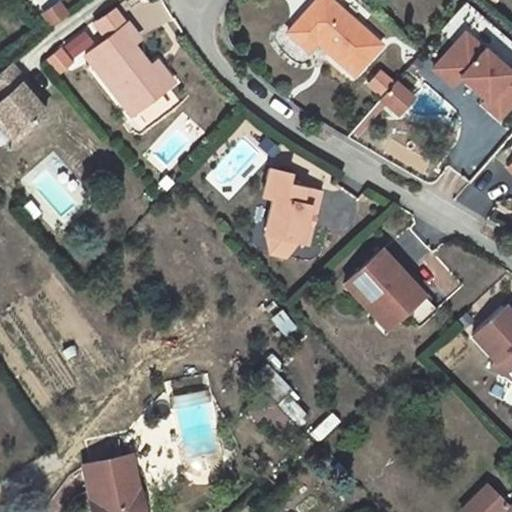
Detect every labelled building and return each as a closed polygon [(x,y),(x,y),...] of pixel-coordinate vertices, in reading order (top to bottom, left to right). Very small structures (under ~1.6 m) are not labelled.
[(380,44),(329,0),(316,0),(295,24),(315,43),(316,42),(354,74),(380,44)] [(42,14),(50,27),(68,13),(60,1),(42,14)] [(95,23),(107,38),(125,24),(114,9),(95,23)] [(85,55),(131,115),(166,88),(149,66),(132,43),(139,38),(127,22),(125,24),(107,38),(85,55)] [(315,43),(295,24),(287,33),(308,51),(315,43)] [(499,119),(511,103),(511,69),(509,73),(464,33),(440,61),(441,68),(453,79),(460,78),(485,100),(486,107),(499,119)] [(56,74),(71,62),(59,47),(44,59),(56,74)] [(157,61),(149,66),(166,88),(173,83),(157,61)] [(441,68),(440,61),(433,69),(453,86),(460,78),(453,79),(441,68)] [(24,80),(9,63),(0,71),(0,97),(1,99),(0,98),(0,117),(14,134),(26,124),(33,124),(45,113),(32,99),(19,84),(24,80)] [(24,80),(19,84),(32,99),(37,95),(24,80)] [(393,82),(380,97),(397,112),(410,97),(393,82)] [(14,134),(0,117),(0,125),(14,141),(33,124),(26,124),(14,134)] [(266,140),(260,147),(269,155),(275,148),(266,140)] [(271,198),(281,200),(285,183),(287,173),(267,168),(260,195),(271,198)] [(271,198),(262,233),(267,234),(296,241),(307,244),(320,192),(285,183),(281,200),(271,198)] [(296,241),(267,234),(269,252),(284,255),(296,241)] [(404,312),(422,295),(380,249),(344,282),(386,329),(404,312)] [(436,310),(422,295),(404,312),(418,327),(436,310)] [(511,314),(504,306),(472,335),(494,360),(490,367),(511,378),(511,314)] [(287,394),(294,402),(298,399),(291,391),(289,392),(267,367),(253,380),(260,388),(247,398),(248,411),(256,421),(264,414),(286,437),(296,428),(275,405),(287,394)] [(296,428),(308,417),(294,402),(287,394),(275,405),(296,428)] [(89,499),(91,511),(143,511),(138,489),(137,489),(130,455),(83,465),(90,499),(89,499)] [(511,511),(511,506),(509,509),(486,486),(461,511),(511,511)]
